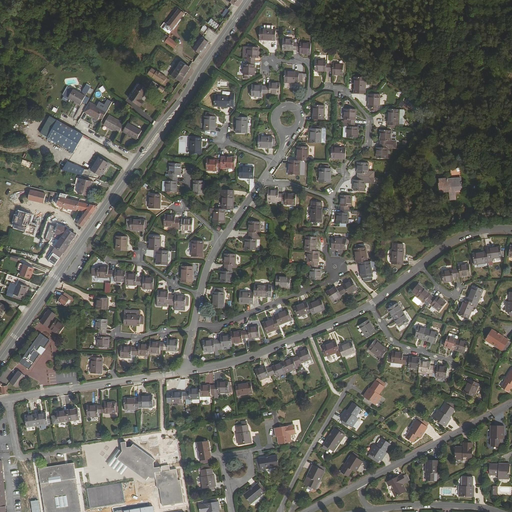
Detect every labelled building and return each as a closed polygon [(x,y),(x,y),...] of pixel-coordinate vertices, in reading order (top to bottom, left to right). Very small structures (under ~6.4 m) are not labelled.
[(222,15),(226,18),(230,11),(226,8),(222,15)] [(180,13),(175,10),(156,37),(161,42),(180,13)] [(196,25),(182,15),(179,20),(194,29),(196,25)] [(211,18),(207,22),(215,30),(219,25),(211,18)] [(204,25),(200,30),(204,33),(208,28),(204,25)] [(276,29),(260,28),(260,40),(276,40),(276,29)] [(187,53),(190,55),(200,41),(196,38),(187,53)] [(294,50),(296,50),(296,43),(294,43),(294,39),(283,39),(282,51),(293,51),(294,50)] [(165,41),(162,46),(164,47),(167,50),(171,45),(165,41)] [(190,55),(197,59),(206,45),(200,41),(190,55)] [(300,42),(300,43),(296,43),(296,50),(300,50),(300,54),(311,54),(311,43),(300,42)] [(172,53),(174,55),(177,50),(171,45),(167,50),(172,53)] [(167,50),(164,47),(162,51),(169,57),(172,53),(167,50)] [(248,61),(254,61),(254,58),(258,58),(259,47),(247,47),(247,58),(248,58),(248,61)] [(182,60),(192,67),(197,59),(190,55),(187,53),(182,60)] [(326,72),(329,71),(329,64),(326,64),(326,60),(315,60),(315,71),(326,72)] [(254,64),(254,61),(248,61),(248,64),(244,64),(243,75),(255,76),(255,65),(254,64)] [(171,76),(181,82),(190,68),(181,62),(171,76)] [(333,63),(333,64),(329,64),(329,71),(332,71),(332,75),(343,75),(343,64),(333,63)] [(148,75),(157,81),(161,75),(157,72),(156,73),(151,70),(148,75)] [(299,72),(285,71),(284,82),(298,83),(299,72)] [(162,84),(166,79),(161,75),(157,81),(162,84)] [(355,77),(354,93),(365,94),(366,77),(355,77)] [(269,83),(269,86),(266,86),(266,93),(269,94),(280,94),(280,83),(269,83)] [(130,99),(139,86),(137,84),(128,98),(130,99)] [(262,93),(266,93),(266,86),(263,86),(263,85),(252,85),(251,96),(262,96),(262,93)] [(139,86),(130,99),(141,107),(144,102),(141,100),(147,91),(146,91),(139,86)] [(69,98),(75,101),(81,105),(87,94),(83,92),(82,94),(74,90),(69,98)] [(371,108),(377,108),(379,108),(380,94),(369,94),(368,108),(371,108)] [(231,96),(214,95),(214,106),(230,107),(231,96)] [(98,120),(101,122),(103,120),(107,112),(89,103),(85,111),(89,113),(88,115),(98,120)] [(314,105),(313,120),(324,120),(324,106),(314,105)] [(388,109),(388,125),(391,125),(399,126),(399,118),(404,119),(404,109),(388,109)] [(348,123),(355,124),(355,120),(356,120),(356,110),(344,110),(344,120),(348,120),(348,123)] [(114,130),(119,133),(124,125),(119,122),(109,116),(104,125),(114,131),(114,130)] [(212,117),(205,116),(204,131),(215,131),(216,117),(214,117),(212,117)] [(236,117),(236,133),(247,133),(248,117),(236,117)] [(83,136),(57,121),(48,138),(74,152),(82,137),(83,136)] [(354,127),(355,124),(348,123),(347,126),(347,127),(346,137),(358,138),(358,127),(354,127)] [(142,131),(128,124),(123,133),(137,140),(142,131)] [(311,129),(311,143),(321,143),(322,129),(311,129)] [(380,144),(388,144),(388,141),(391,141),(392,130),(380,130),(380,141),(381,141),(380,144)] [(126,135),(121,132),(117,140),(122,142),(126,135)] [(272,148),(272,146),(273,138),(273,137),(258,136),(258,147),(272,148)] [(190,138),(189,154),(201,154),(201,138),(190,138)] [(388,148),(388,144),(380,144),(380,148),(377,148),(376,158),(388,159),(388,148)] [(298,147),(297,161),(300,161),(308,161),(309,147),(298,147)] [(346,148),(332,148),(331,159),(345,159),(346,148)] [(97,162),(99,158),(105,162),(106,161),(97,155),(87,170),(89,170),(96,162),(97,162)] [(224,157),(221,157),(221,160),(220,168),(220,171),(224,171),(224,168),(234,169),(234,157),(224,157)] [(89,170),(87,170),(84,170),(77,166),(76,167),(65,162),(60,170),(99,180),(109,164),(105,162),(99,158),(97,162),(96,162),(89,170)] [(217,168),(220,168),(221,160),(218,160),(218,159),(207,159),(206,171),(217,171),(217,168)] [(300,175),(300,161),(297,161),(289,161),(289,175),(300,175)] [(169,178),(177,178),(177,175),(180,174),(181,164),(169,163),(169,174),(170,174),(169,178)] [(358,176),(374,177),(374,172),(369,172),(369,163),(358,163),(357,173),(358,173),(358,176)] [(254,168),(240,167),(239,178),(254,179),(254,168)] [(331,169),(329,169),(321,169),(320,168),(320,183),(330,183),(331,169)] [(374,183),(374,177),(358,176),(358,180),(354,180),(354,191),(365,191),(366,183),(374,183)] [(462,177),(438,177),(439,185),(441,185),(441,192),(449,191),(449,199),(455,199),(455,191),(462,191),(462,177)] [(177,181),(177,178),(169,178),(169,181),(166,181),(162,181),(162,192),(176,192),(176,181),(177,181)] [(75,194),(80,195),(84,180),(79,179),(75,194)] [(90,197),(94,183),(84,180),(80,195),(90,197)] [(193,181),(193,195),(204,195),(205,181),(193,181)] [(222,195),(222,209),(225,209),(233,209),(233,190),(220,190),(220,195),(222,195)] [(278,201),(281,201),(282,194),(279,194),(279,191),(268,190),(268,201),(278,202),(278,201)] [(45,195),(30,191),(28,200),(43,204),(45,195)] [(149,194),(149,209),(160,209),(161,195),(149,194)] [(286,194),(282,194),(281,201),(285,201),(285,205),(295,205),(296,194),(286,194)] [(341,210),(348,210),(348,206),(352,207),(352,196),(341,196),(340,206),(341,206),(341,210)] [(63,208),(77,211),(77,210),(79,203),(79,202),(65,199),(59,198),(57,205),(64,207),(63,208)] [(77,210),(83,211),(86,212),(85,213),(92,214),(97,206),(79,203),(77,210)] [(311,206),(311,222),(322,223),(322,207),(311,206)] [(222,209),(214,209),(210,208),(210,213),(214,213),(213,223),(224,223),(225,209),(222,209)] [(348,214),(348,210),(341,210),(341,213),(337,213),(337,224),(348,224),(349,214),(348,214)] [(82,227),(83,227),(92,214),(85,213),(78,223),(78,224),(77,225),(81,228),(82,227)] [(175,229),(178,229),(178,219),(175,219),(175,215),(165,215),(164,227),(175,227),(175,229)] [(144,220),(130,219),(130,231),(144,231),(144,229),(146,229),(147,220),(144,220)] [(182,219),(182,220),(178,219),(178,229),(181,229),(181,231),(192,231),(192,220),(182,219)] [(55,235),(62,237),(67,230),(64,227),(58,225),(58,224),(52,221),(48,233),(55,235)] [(249,235),(259,236),(259,233),(260,233),(260,222),(249,222),(249,232),(250,232),(249,235)] [(76,236),(68,230),(67,230),(62,237),(61,238),(70,245),(76,236)] [(259,240),(259,236),(249,235),(249,239),(246,239),(245,250),(256,250),(256,240),(259,240)] [(116,250),(127,251),(127,237),(116,236),(116,250)] [(149,236),(149,250),(157,250),(161,251),(161,237),(149,236)] [(308,251),(316,251),(317,237),(306,237),(305,251),(308,251)] [(54,248),(55,247),(59,241),(52,238),(49,243),(54,248)] [(59,241),(55,247),(55,248),(55,249),(56,250),(54,253),(61,258),(70,245),(61,238),(59,241)] [(346,239),(332,238),(332,249),(345,250),(346,239)] [(192,241),(192,257),(202,257),(203,241),(192,241)] [(502,258),(501,246),(487,248),(487,251),(488,260),(502,258)] [(360,263),(367,262),(366,248),(355,249),(356,263),(360,263)] [(404,249),(403,249),(393,248),(392,264),(403,265),(404,249)] [(53,255),(60,259),(61,258),(54,253),(56,250),(55,249),(51,253),(53,255)] [(168,251),(161,251),(157,250),(156,265),(167,265),(168,251)] [(319,262),(319,252),(316,251),(308,251),(307,262),(311,262),(311,265),(318,266),(318,262),(319,262)] [(487,251),(473,253),(474,265),(488,263),(488,260),(487,251)] [(225,268),(232,268),(232,265),(235,265),(236,255),(225,254),(224,265),(225,265),(225,268)] [(60,259),(53,255),(48,261),(55,266),(60,259)] [(367,262),(360,263),(362,279),(364,279),(364,282),(370,281),(370,278),(373,277),(370,261),(367,262)] [(22,272),(20,276),(30,279),(34,269),(21,264),(18,270),(22,272)] [(469,264),(459,266),(459,269),(456,270),(457,276),(460,276),(460,277),(471,275),(469,264)] [(318,269),(318,266),(311,265),(311,269),(310,269),(309,279),(321,280),(321,270),(318,269)] [(111,278),(111,270),(108,270),(108,266),(97,266),(97,277),(97,278),(108,279),(108,278),(111,278)] [(182,267),(181,282),(192,283),(193,267),(182,267)] [(231,272),(232,268),(225,268),(225,271),(221,271),(220,282),(232,282),(232,272),(231,272)] [(452,269),(442,271),(444,283),(454,281),(453,277),(457,276),(456,270),(452,270),(452,269)] [(125,282),(126,274),(126,271),(120,270),(114,270),(111,270),(111,278),(114,278),(114,282),(125,282)] [(139,285),(139,278),(136,278),(136,274),(126,274),(125,282),(125,286),(136,286),(136,285),(139,285)] [(143,277),(143,278),(139,278),(139,285),(142,286),(142,289),(153,289),(154,278),(143,277)] [(290,277),(277,277),(276,288),(290,288),(290,277)] [(340,288),(344,294),(347,292),(349,295),(358,289),(352,280),(343,286),(340,288)] [(18,284),(14,295),(23,298),(27,287),(18,284)] [(268,286),(254,285),(254,293),(254,296),(268,297),(271,298),(272,286),(268,286)] [(473,286),(467,301),(475,304),(477,305),(483,290),(473,286)] [(341,296),(344,294),(340,288),(337,290),(335,287),(326,292),(332,302),(341,296)] [(433,297),(430,294),(431,294),(423,287),(415,296),(424,303),(426,300),(428,302),(433,297)] [(168,305),(171,305),(171,296),(168,296),(168,292),(158,291),(157,303),(168,303),(168,305)] [(213,292),(212,308),(224,308),(225,293),(213,292)] [(239,304),(253,304),(254,296),(254,293),(240,292),(239,304)] [(59,302),(65,306),(69,300),(63,296),(62,295),(59,300),(60,301),(59,302)] [(171,296),(171,305),(174,305),(174,307),(185,307),(185,305),(188,305),(188,297),(185,297),(185,296),(175,295),(175,296),(171,296)] [(431,305),(439,312),(447,302),(438,296),(436,299),(433,297),(428,302),(431,304),(431,305)] [(97,299),(96,309),(108,310),(109,299),(97,299)] [(321,299),(308,304),(311,312),(312,315),(325,309),(321,299)] [(467,301),(464,299),(458,314),(468,318),(475,304),(467,301)] [(298,318),(311,312),(308,304),(307,302),(294,307),(298,318)] [(388,310),(394,319),(403,313),(397,304),(388,310)] [(49,310),(40,322),(47,327),(50,324),(52,326),(50,329),(58,335),(65,326),(56,320),(55,322),(52,320),(56,315),(49,310)] [(276,318),(279,326),(292,320),(288,310),(275,315),(276,318)] [(399,327),(408,321),(403,313),(394,319),(399,327)] [(140,315),(124,314),(124,325),(139,326),(140,315)] [(280,328),(279,326),(276,318),(263,323),(267,334),(280,328)] [(98,333),(106,334),(106,330),(107,330),(107,320),(95,319),(95,330),(99,330),(98,333)] [(376,332),(368,320),(359,326),(367,338),(376,332)] [(244,331),(245,338),(249,338),(249,339),(259,337),(258,326),(248,328),(248,331),(244,331)] [(415,338),(425,341),(429,330),(419,327),(415,338)] [(435,344),(439,333),(429,330),(425,341),(435,344)] [(230,332),(231,335),(232,344),(242,343),(242,339),(245,338),(244,331),(241,332),(241,331),(230,332)] [(486,340),(502,351),(508,341),(492,331),(486,340)] [(106,337),(106,334),(98,333),(98,337),(97,337),(97,348),(108,348),(109,337),(106,337)] [(27,369),(48,339),(41,334),(19,364),(27,369)] [(232,344),(231,335),(220,336),(220,340),(217,340),(218,350),(221,350),(221,348),(232,347),(232,344)] [(444,347),(454,350),(458,339),(448,336),(444,347)] [(48,339),(27,369),(28,371),(50,340),(48,339)] [(464,353),(468,343),(458,339),(454,350),(464,353)] [(167,340),(167,343),(163,343),(163,350),(167,351),(177,352),(178,340),(167,340)] [(215,352),(215,350),(218,350),(217,340),(214,341),(214,340),(203,341),(204,353),(215,352)] [(388,350),(375,340),(368,349),(381,359),(388,350)] [(340,351),(339,348),(336,341),(323,347),(327,357),(340,351)] [(150,342),(149,345),(149,354),(160,354),(160,350),(163,350),(163,343),(160,343),(160,342),(150,342)] [(356,352),(352,342),(339,348),(340,351),(343,358),(356,352)] [(149,356),(149,354),(149,345),(138,344),(138,348),(135,348),(134,355),(138,355),(138,356),(149,356)] [(131,347),(121,347),(120,358),(131,359),(131,355),(134,355),(135,348),(131,348),(131,347)] [(296,358),(298,364),(302,363),(312,359),(307,349),(298,353),(299,356),(296,358)] [(403,353),(393,352),(392,353),(392,355),(392,361),(391,363),(402,365),(402,364),(405,364),(406,357),(403,357),(403,353)] [(408,365),(408,368),(419,370),(420,361),(420,359),(409,357),(409,358),(406,357),(405,364),(408,365)] [(91,358),(90,374),(102,374),(102,358),(91,358)] [(297,369),(295,366),(298,364),(296,358),(292,359),(292,358),(282,362),(287,373),(297,369)] [(430,363),(420,361),(419,370),(419,372),(429,374),(429,373),(433,374),(434,366),(430,366),(430,363)] [(275,374),(277,377),(287,373),(282,362),(272,366),(273,367),(269,368),(272,375),(275,374)] [(269,377),(272,375),(269,368),(266,370),(265,366),(255,370),(260,381),(269,377)] [(434,366),(433,374),(436,374),(436,377),(447,379),(448,368),(437,366),(437,367),(434,366)] [(297,371),(299,376),(309,373),(307,367),(297,371)] [(13,373),(7,381),(16,387),(19,387),(25,379),(24,376),(18,371),(15,374),(13,373)] [(505,381),(501,387),(509,392),(511,386),(511,371),(505,380),(505,381)] [(214,374),(206,373),(206,382),(213,383),(214,374)] [(469,380),(464,393),(473,397),(479,384),(469,380)] [(379,394),(384,386),(385,384),(381,382),(379,384),(375,381),(370,388),(369,387),(363,396),(376,404),(382,396),(379,394)] [(214,386),(214,393),(218,393),(218,394),(228,393),(228,382),(218,382),(218,386),(214,386)] [(251,382),(235,385),(237,396),(252,393),(251,382)] [(200,385),(200,389),(200,397),(210,397),(211,393),(214,393),(214,386),(210,386),(210,385),(200,385)] [(200,397),(200,389),(189,389),(189,393),(185,393),(186,400),(186,404),(189,404),(189,400),(192,400),(192,402),(193,403),(199,404),(199,400),(200,400),(200,397)] [(182,392),(172,392),(172,404),(182,403),(182,400),(186,400),(185,393),(182,393),(182,392)] [(138,398),(139,408),(153,407),(153,396),(138,396),(138,398)] [(124,410),(139,410),(139,408),(138,398),(124,399),(124,410)] [(104,402),(104,406),(100,406),(101,413),(105,413),(105,414),(115,413),(115,402),(104,402)] [(346,409),(340,418),(342,419),(344,421),(342,423),(347,426),(349,423),(353,426),(359,417),(356,415),(361,408),(352,402),(347,409),(346,409)] [(451,416),(455,408),(454,407),(451,405),(452,403),(449,402),(447,404),(446,403),(441,410),(438,408),(433,417),(446,425),(452,416),(451,416)] [(98,413),(101,413),(100,406),(98,406),(98,405),(87,406),(87,417),(98,417),(98,413)] [(79,420),(78,409),(67,410),(69,422),(79,420)] [(58,423),(69,422),(67,410),(56,412),(58,423)] [(48,425),(46,413),(35,415),(37,426),(48,425)] [(27,428),(37,426),(35,415),(25,416),(27,428)] [(418,436),(421,438),(428,427),(427,427),(422,423),(424,421),(420,418),(417,422),(416,421),(410,431),(406,437),(413,442),(418,436)] [(252,443),(250,432),(248,432),(248,426),(237,428),(238,434),(237,434),(239,446),(252,443)] [(290,442),(289,436),(295,435),(293,426),(274,429),(275,438),(277,438),(278,444),(290,442)] [(498,426),(498,428),(491,427),(491,439),(491,447),(500,447),(500,439),(504,439),(504,427),(498,426)] [(324,444),(325,445),(326,446),(325,447),(326,447),(325,449),(328,451),(330,449),(334,451),(345,435),(335,429),(324,444)] [(368,452),(369,453),(372,454),(370,457),(375,460),(377,457),(379,458),(381,459),(386,451),(385,450),(390,443),(381,437),(376,444),(373,443),(368,452)] [(170,470),(169,465),(161,466),(155,467),(154,464),(157,460),(135,444),(132,448),(128,448),(127,442),(122,443),(124,452),(119,459),(129,467),(148,480),(150,476),(152,478),(156,477),(158,488),(160,488),(163,506),(184,503),(180,480),(178,480),(176,469),(170,470)] [(198,443),(200,461),(202,461),(202,464),(209,463),(209,460),(211,460),(208,442),(198,443)] [(463,460),(472,461),(472,443),(464,443),(464,449),(456,449),(456,459),(463,460)] [(129,467),(119,459),(124,452),(119,448),(108,463),(123,475),(129,467)] [(353,453),(352,456),(351,455),(345,465),(341,472),(349,477),(353,470),(356,472),(363,461),(359,459),(357,459),(355,458),(356,455),(353,453)] [(276,456),(259,459),(261,469),(262,469),(263,472),(277,470),(276,467),(278,467),(276,456)] [(427,473),(427,481),(435,481),(436,473),(439,473),(440,461),(433,461),(426,461),(426,473),(427,473)] [(38,469),(45,511),(82,511),(74,463),(38,469)] [(311,473),(308,478),(305,485),(315,489),(319,483),(326,469),(320,466),(319,468),(316,467),(313,466),(310,472),(311,473)] [(498,477),(498,481),(508,482),(509,466),(498,466),(498,467),(489,466),(489,477),(498,477)] [(201,478),(202,489),(209,488),(211,487),(211,490),(216,490),(214,475),(213,476),(212,469),(202,471),(202,477),(201,478)] [(407,476),(404,478),(403,476),(403,474),(387,482),(391,490),(392,490),(396,497),(405,492),(401,485),(410,481),(407,476)] [(462,477),(462,485),(459,485),(458,496),(474,496),(474,485),(473,485),(474,477),(462,477)] [(250,504),(263,493),(257,485),(243,496),(250,504)] [(219,511),(218,503),(216,503),(216,500),(211,501),(211,504),(199,506),(199,511),(217,511),(218,511),(219,511)]
